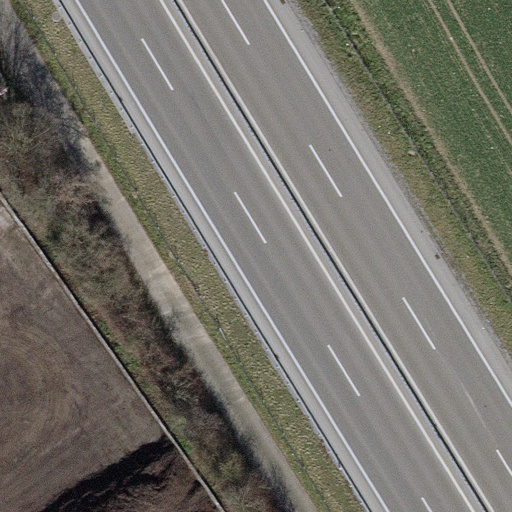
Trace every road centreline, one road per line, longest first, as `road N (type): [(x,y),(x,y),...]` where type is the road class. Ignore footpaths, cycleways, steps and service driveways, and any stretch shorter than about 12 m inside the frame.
road 1 (motorway): [(118,0),(430,511)]
road 2 (motorway): [(511,467),(226,0)]
